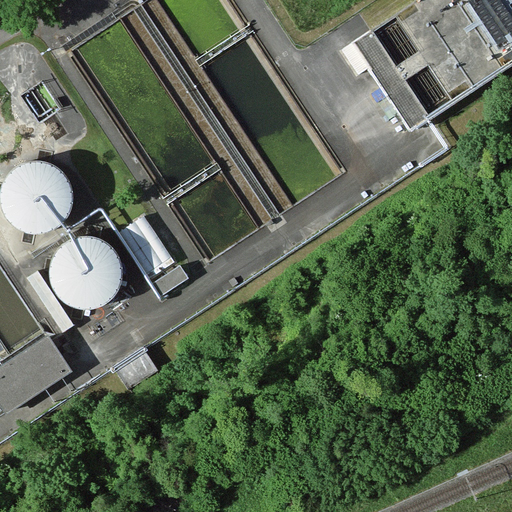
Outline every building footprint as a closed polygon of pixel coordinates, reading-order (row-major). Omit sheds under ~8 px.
[(511,0),(419,0),(352,45),(411,135),(511,68),(511,0)] [(0,202),(1,211),(7,222),(15,230),(26,235),(38,237),(50,235),(61,228),(69,219),(74,207),(74,194),(70,182),(62,172),(51,165),(39,163),(26,164),(16,169),(7,178),(1,188),(0,196),(0,202)] [(144,218),(118,236),(149,281),(175,263),(144,218)] [(53,288),(59,299),(67,307),(78,312),(89,314),(102,312),(113,305),(121,295),(126,284),(126,271),(122,259),(114,249),(103,242),(91,239),(78,241),(67,246),(59,254),(53,265),(51,277),(53,288)] [(180,269),(151,287),(159,300),(188,281),(180,269)] [(49,339),(0,372),(0,412),(6,421),(74,375),(49,339)] [(146,351),(113,373),(125,394),(159,372),(146,351)]
